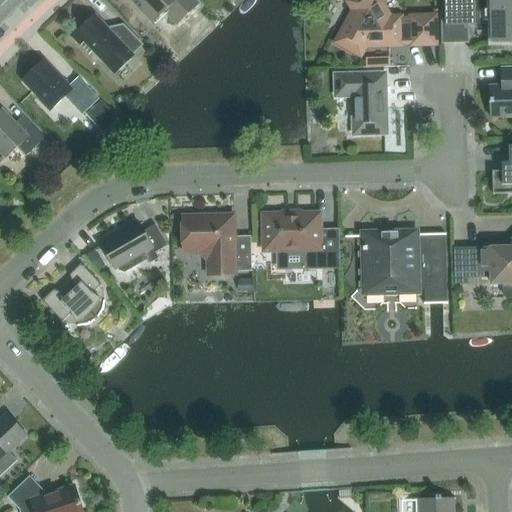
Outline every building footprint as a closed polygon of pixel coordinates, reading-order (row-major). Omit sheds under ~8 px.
[(177,25),(199,4),(194,0),(130,0),(152,23),(165,12),(177,25)] [(365,46),(436,44),(435,16),(390,17),(379,0),(349,0),(347,1),(353,11),(336,43),(360,56),(365,46)] [(445,0),(446,3),(440,3),(441,44),(468,44),(467,26),(477,26),(477,25),(494,24),(494,43),(511,42),(511,0),(491,0),(491,2),(475,2),(475,0),(445,0)] [(136,56),(134,54),(143,45),(123,25),(113,34),(95,16),(72,37),(89,55),(93,51),(103,61),(116,75),(136,56)] [(378,59),(366,59),(366,67),(378,67),(378,59)] [(49,112),(63,98),(65,97),(82,115),(99,99),(79,77),(68,87),(46,63),(25,82),(41,100),(39,102),(49,112)] [(491,118),(511,117),(511,68),(501,69),(501,86),(490,87),(491,118)] [(353,135),(387,135),(385,74),(335,75),(335,92),(352,92),(353,135)] [(101,101),(88,114),(104,130),(117,118),(101,101)] [(26,156),(45,139),(28,121),(19,130),(1,112),(3,111),(2,110),(0,111),(0,148),(7,157),(18,147),(26,156)] [(511,146),(506,146),(506,163),(502,163),(502,171),(492,171),(493,195),(511,194),(511,146)] [(321,213),(263,214),(263,252),(277,252),(283,252),(283,270),(305,270),(322,269),(322,257),(339,257),(339,230),(321,230),(321,213)] [(236,272),(252,271),(251,236),(235,237),(234,215),(182,217),(183,253),(199,252),(208,260),(208,276),(236,275),(236,272)] [(114,268),(117,267),(120,271),(126,273),(148,260),(150,263),(159,259),(155,253),(167,246),(155,225),(144,231),(139,223),(101,245),(114,268)] [(429,305),(443,304),(448,304),(446,234),(346,237),(346,238),(362,238),(364,295),(424,294),(424,305),(429,305)] [(464,249),(454,250),(454,274),(491,273),(491,277),(491,284),(503,284),(503,295),(507,299),(511,298),(511,247),(503,248),(490,248),(490,249),(477,249),(464,249)] [(94,251),(87,256),(92,263),(99,259),(94,251)] [(103,310),(105,301),(104,292),(100,286),(101,285),(82,264),(71,274),(70,275),(72,280),(74,285),(76,288),(66,297),(64,295),(59,292),(54,290),(53,291),(42,301),(62,322),(63,321),(69,325),(78,327),(87,325),(95,321),(99,318),(103,310)] [(253,279),(245,280),(245,292),(253,292),(253,279)] [(0,477),(18,461),(10,451),(27,435),(7,415),(0,421),(0,477)] [(30,476),(8,497),(19,509),(20,511),(77,511),(76,506),(81,505),(74,485),(45,495),(44,491),(30,476)] [(452,511),(453,499),(455,499),(455,498),(441,499),(441,496),(436,496),(436,499),(407,500),(407,501),(419,500),(419,511),(452,511)]
